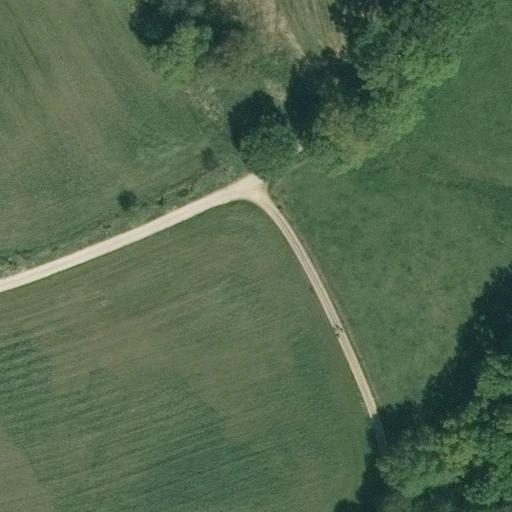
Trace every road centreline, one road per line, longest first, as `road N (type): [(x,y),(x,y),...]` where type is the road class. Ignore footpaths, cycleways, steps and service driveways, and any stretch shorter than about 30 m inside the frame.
road 1 (track): [(0,282),(249,181),(322,296),(366,395),(385,454),(388,511)]
road 2 (track): [(249,181),(352,100),(430,0)]
